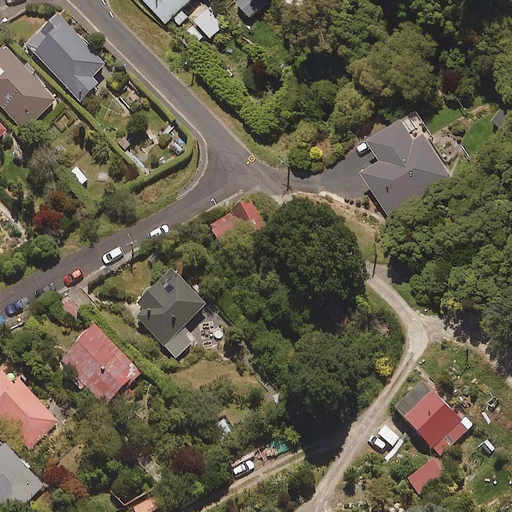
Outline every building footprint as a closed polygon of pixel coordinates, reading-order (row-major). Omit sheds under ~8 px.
[(146,0),(168,23),(193,0),(146,0)] [(268,1),(266,0),(240,0),(238,2),(251,16),(268,1)] [(226,25),(209,2),(193,15),(210,38),(226,25)] [(59,13),(25,44),(80,101),(113,70),(59,13)] [(6,45),(0,50),(0,105),(21,128),(54,98),(6,45)] [(511,118),(511,109),(507,105),(493,120),(503,129),(511,118)] [(430,133),(420,139),(408,118),(372,139),(384,159),(367,168),(396,220),(459,185),(430,133)] [(0,141),(10,133),(0,122),(0,141)] [(273,241),(251,201),(209,224),(230,264),(273,241)] [(174,268),(129,312),(161,346),(176,361),(197,341),(183,325),(207,302),(174,268)] [(143,373),(96,325),(60,360),(107,408),(143,373)] [(2,371),(0,373),(0,415),(31,448),(59,422),(21,383),(17,386),(2,371)] [(429,377),(395,406),(439,457),(473,428),(429,377)] [(234,436),(226,420),(212,428),(221,443),(234,436)] [(0,504),(7,511),(16,511),(44,486),(0,440),(0,504)]
